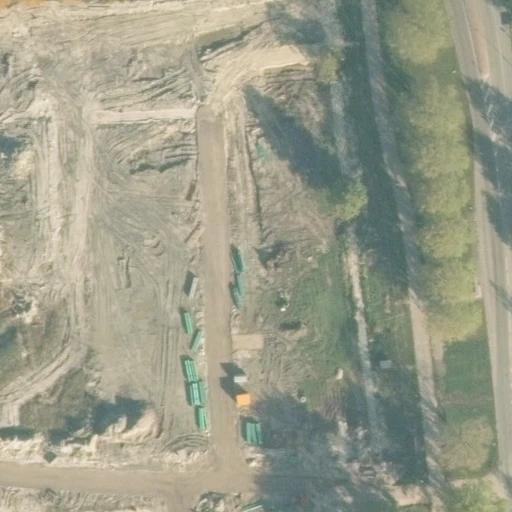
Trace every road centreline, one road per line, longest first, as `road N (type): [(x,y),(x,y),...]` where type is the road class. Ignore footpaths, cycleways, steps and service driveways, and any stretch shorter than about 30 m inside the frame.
road 1 (residential): [(0,470),(409,479)]
road 2 (secondary): [(511,413),(498,181)]
road 3 (secondary): [(453,0),(498,181)]
road 4 (secondary): [(498,181),(502,148),(482,0)]
